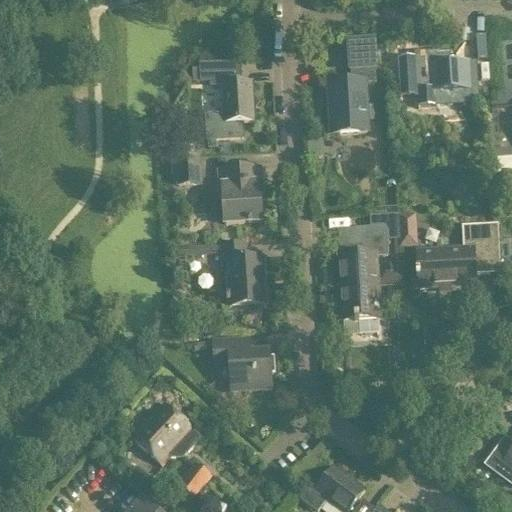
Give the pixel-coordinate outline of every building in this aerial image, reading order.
[(374,86),(374,79),(379,79),(379,64),(373,65),(372,44),(345,46),(348,86),(327,88),(330,137),(366,135),(363,87),(374,86)] [(435,107),(477,105),(475,65),(448,67),(448,53),(415,55),(417,91),(434,90),(435,107)] [(251,84),(241,85),(240,65),(228,66),(199,67),(200,73),(196,73),(189,84),(211,83),(211,89),(221,89),(222,116),(205,117),(206,144),(244,142),(243,124),(253,123),(251,84)] [(322,142),(306,143),(307,159),(323,158),(322,142)] [(176,186),(198,185),(197,159),(175,160),(176,186)] [(224,226),(260,224),(258,184),(256,184),(255,171),(222,173),(223,186),(222,186),(224,226)] [(342,324),(358,322),(359,338),(380,336),(374,258),(387,257),(386,244),(399,243),(398,218),(398,217),(370,219),(371,230),(353,231),(355,260),(338,261),(342,324)] [(415,217),(398,218),(399,243),(400,250),(417,249),(415,217)] [(497,226),(469,228),(461,228),(463,253),(417,256),(419,291),(475,288),(474,278),(500,276),(497,226)] [(229,308),(266,306),(263,260),(246,261),(245,246),(221,247),(222,263),(226,263),(229,308)] [(184,323),(171,322),(170,337),(183,338),(184,323)] [(231,395),(271,392),(269,355),(244,356),(243,342),(213,344),(214,362),(230,361),(231,395)] [(205,346),(194,347),(195,355),(206,354),(205,346)] [(161,359),(152,350),(145,358),(153,367),(161,359)] [(162,470),(170,461),(171,462),(181,461),(200,441),(164,406),(131,440),(162,470)] [(511,447),(504,442),(485,467),(511,487),(511,447)] [(206,493),(202,491),(211,479),(194,466),(178,488),(194,501),(198,504),(206,493)] [(333,470),(327,479),(320,474),(299,502),(312,511),(321,511),(327,504),(338,511),(350,511),(365,493),(333,470)] [(155,511),(141,499),(128,511),(155,511)]
